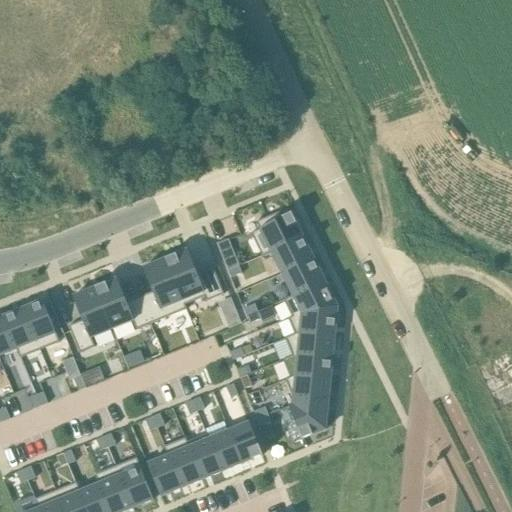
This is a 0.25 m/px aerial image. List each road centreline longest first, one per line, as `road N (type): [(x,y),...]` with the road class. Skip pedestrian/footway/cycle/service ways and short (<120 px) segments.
road 1 (unclassified): [(313,144),(0,263)]
road 2 (unclassified): [(427,360),(313,144)]
road 3 (unclassified): [(313,144),(247,0)]
road 4 (residential): [(478,511),(420,397)]
